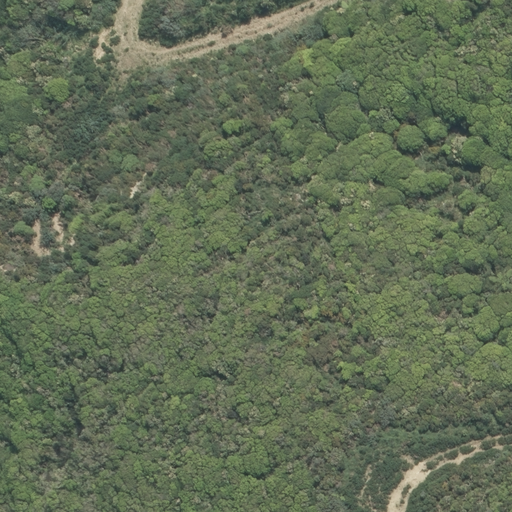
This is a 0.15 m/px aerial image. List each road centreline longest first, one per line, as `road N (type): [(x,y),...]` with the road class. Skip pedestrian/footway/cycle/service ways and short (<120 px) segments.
road 1 (track): [(110,82),(167,49),(256,34),(347,0)]
road 2 (track): [(145,0),(84,155)]
road 3 (track): [(511,447),(469,458),(385,501),(387,511)]
